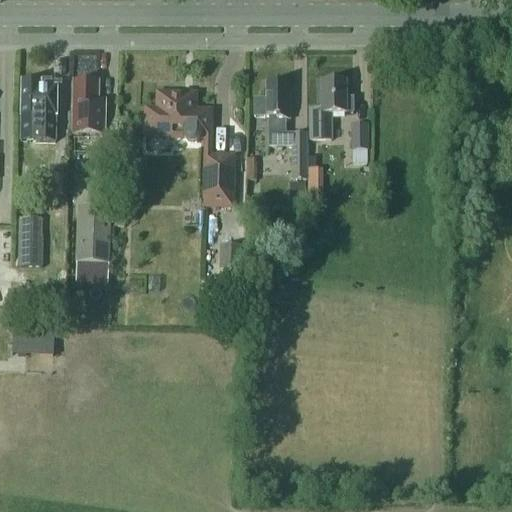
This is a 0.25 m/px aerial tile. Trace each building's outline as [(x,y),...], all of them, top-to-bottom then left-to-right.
[(40,84),(21,83),(21,119),(37,119),(36,145),(55,146),(55,120),(56,89),(40,89),(40,84)] [(73,84),(72,136),(104,137),(105,102),(97,102),(97,84),(73,84)] [(309,111),(309,142),(331,142),(331,115),(346,115),(346,84),(320,84),(320,111),(309,111)] [(292,148),(292,161),(292,181),(307,181),(306,136),(285,136),(285,122),(289,122),(289,99),(287,99),(287,85),(266,85),(266,101),(254,101),(254,118),(269,118),(269,149),(292,148)] [(194,97),(179,97),(158,96),(158,112),(147,112),(146,138),(184,139),(185,142),(187,144),(190,145),(193,146),(196,144),(198,142),(199,139),(209,139),(210,113),(194,113),(194,97)] [(368,153),(368,127),(351,127),(351,153),(352,153),(352,166),(367,166),(367,153),(368,153)] [(207,207),(231,208),(232,160),(208,159),(207,207)] [(246,161),(246,183),(256,183),(256,165),(255,165),(255,161),(246,161)] [(50,207),(62,207),(63,167),(51,167),(50,207)] [(291,190),(291,199),(294,202),(306,202),(306,186),(294,186),(291,190)] [(77,209),(76,264),(108,265),(109,210),(77,209)] [(43,221),(19,221),(18,269),(42,269),(43,221)] [(223,247),(222,271),(242,272),(243,248),(223,247)] [(20,357),(65,355),(63,330),(19,333),(20,357)]
